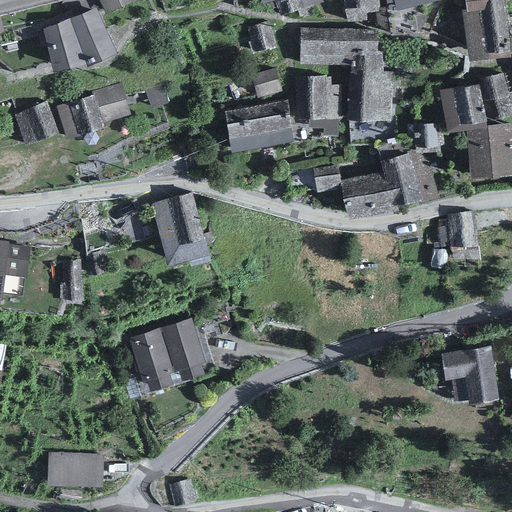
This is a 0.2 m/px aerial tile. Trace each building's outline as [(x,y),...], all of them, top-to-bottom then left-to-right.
[(100,0),(104,9),(126,0),(100,0)] [(380,0),(344,0),(347,18),(382,12),(380,0)] [(466,0),(467,6),(462,6),(468,48),(478,56),(510,52),(505,0),(466,0)] [(99,6),(42,26),(53,65),(88,59),(113,47),(99,6)] [(247,26),(254,51),(275,45),(268,21),(247,26)] [(375,30),(301,27),(300,60),(349,62),(347,118),(392,120),(394,71),(381,70),(381,49),(375,49),(375,30)] [(250,72),(257,94),(282,86),(275,65),(250,72)] [(511,95),(506,70),(480,76),(481,78),(490,116),(511,110),(511,95)] [(329,74),(297,74),(297,117),(307,117),(307,127),(323,127),(323,134),(340,135),(341,84),(329,84),(329,74)] [(481,78),(440,87),(449,126),(490,116),(481,78)] [(122,83),(57,105),(68,138),(102,127),(100,121),(132,111),(122,83)] [(144,90),(150,106),(167,99),(161,83),(144,90)] [(283,97),(224,107),(231,147),(290,137),(283,97)] [(13,113),(25,143),(58,129),(45,100),(13,113)] [(511,120),(466,125),(471,174),(511,169),(511,120)] [(414,121),(415,147),(439,146),(438,121),(414,121)] [(380,168),(341,175),(338,162),(312,167),(317,189),(342,184),(348,213),(396,204),(395,199),(434,191),(425,148),(407,152),(404,139),(376,145),(380,168)] [(192,191),(152,202),(168,258),(189,252),(192,261),(210,256),(192,191)] [(474,208),(446,213),(452,247),(479,242),(474,208)] [(502,208),(479,211),(482,224),(504,221),(502,208)] [(8,239),(0,237),(0,292),(2,293),(4,271),(27,273),(30,244),(7,242),(8,239)] [(65,298),(82,297),(80,258),(62,259),(65,298)] [(191,314),(129,336),(143,377),(147,376),(150,384),(172,376),(170,368),(178,365),(181,373),(204,365),(201,356),(205,355),(191,314)] [(490,343),(443,349),(450,399),(497,393),(490,343)] [(48,451),(47,483),(102,485),(103,453),(48,451)] [(169,483),(174,504),(195,499),(190,478),(169,483)]
